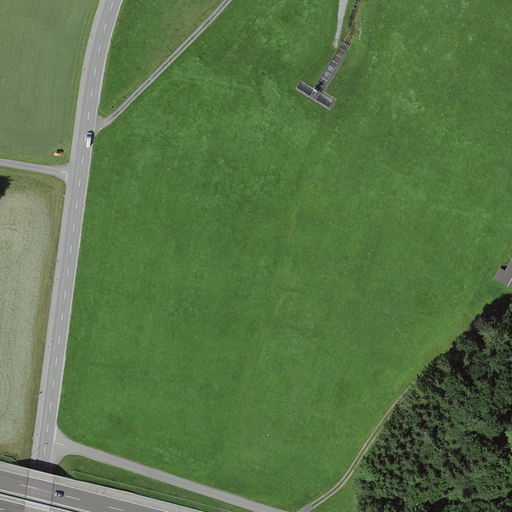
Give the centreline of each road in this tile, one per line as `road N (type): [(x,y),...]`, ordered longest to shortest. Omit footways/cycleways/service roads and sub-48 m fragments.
road 1 (tertiary): [(37,511),(92,85),(114,0)]
road 2 (track): [(511,311),(413,388),(342,483),(302,511)]
road 3 (track): [(270,511),(46,441)]
road 4 (track): [(228,0),(107,122),(87,124)]
road 5 (motorway): [(128,511),(0,479)]
